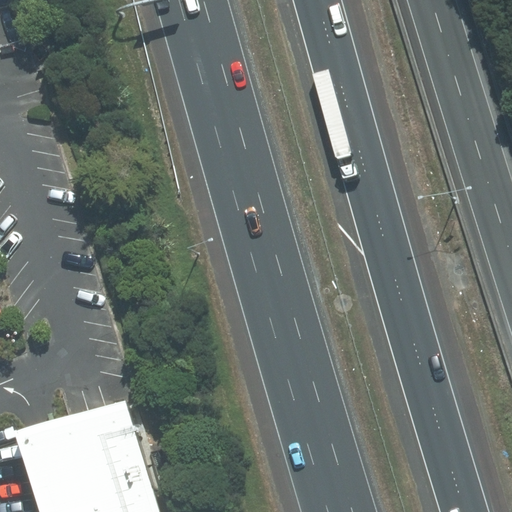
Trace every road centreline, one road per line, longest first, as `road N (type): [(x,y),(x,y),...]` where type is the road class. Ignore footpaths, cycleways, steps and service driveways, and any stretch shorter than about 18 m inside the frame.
road 1 (motorway): [(334,0),(485,511)]
road 2 (motorway): [(353,511),(205,0)]
